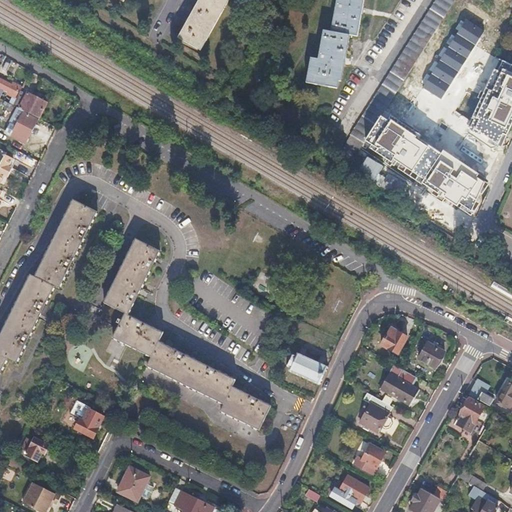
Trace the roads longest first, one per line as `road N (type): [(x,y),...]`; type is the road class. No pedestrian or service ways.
road 1 (residential): [(391,301),(389,271),(85,95)]
road 2 (residential): [(81,511),(117,436),(267,511)]
road 3 (residential): [(391,301),(374,306),(361,324),(270,511)]
road 4 (residential): [(479,339),(381,511)]
road 5 (residential): [(85,95),(0,258)]
road 6 (residential): [(511,248),(477,228),(511,153)]
